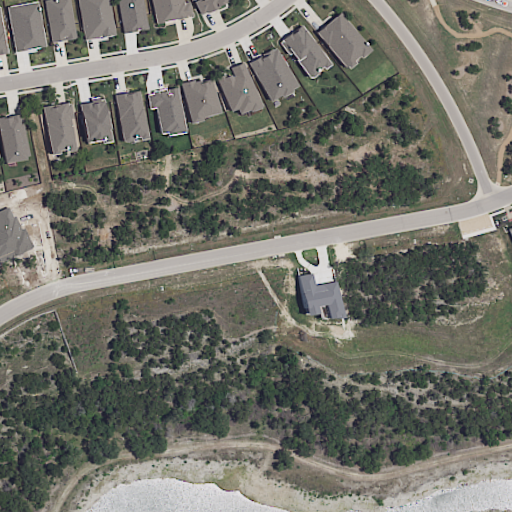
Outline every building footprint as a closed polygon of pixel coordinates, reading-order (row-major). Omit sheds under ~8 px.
[(76,38),(68,0),(42,0),(51,43),(76,38)] [(114,36),(109,0),(77,0),(83,40),(114,36)] [(149,0),(154,24),(191,17),(188,1),(182,2),(181,0),(149,0)] [(231,0),(197,0),(193,2),(199,15),(231,0)] [(369,50),(338,13),(314,33),(346,70),(369,50)] [(216,79),(230,117),(259,106),(243,62),(229,67),(231,73),(216,79)] [(219,115),(211,78),(181,84),(188,121),(219,115)] [(146,139),(139,91),(114,94),(120,142),(146,139)] [(48,154),(75,151),(70,103),(42,106),(48,154)] [(0,117),(0,145),(3,163),(28,159),(21,114),(0,117)] [(323,301),(321,288),(300,291),(303,308),(323,305),(326,319),(340,316),(337,299),(323,301)]
